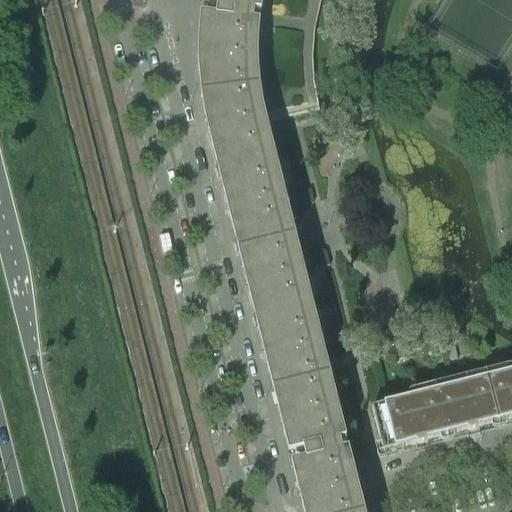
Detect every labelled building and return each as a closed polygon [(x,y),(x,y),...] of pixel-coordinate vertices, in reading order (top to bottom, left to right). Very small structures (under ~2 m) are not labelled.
[(318,111),(313,84),(312,58),(314,31),(320,5),(321,0),(203,0),(202,8),(200,21),(198,46),(198,60),(198,74),(200,99),(204,124),(207,138),(264,363),(290,468),(301,511),(361,511),(302,274),(329,267),(325,254),(300,238),(294,240),(291,231),(298,229),(313,203),(310,191),(283,198),(265,125),(318,111)] [(328,287),(316,290),(319,302),(331,299),(328,287)] [(511,374),(487,381),(498,425),(511,421),(511,374)] [(487,381),(436,393),(447,438),(466,433),(468,438),(478,436),(477,430),(498,425),(487,381)] [(382,454),(415,446),(417,451),(427,449),(426,443),(447,438),(436,393),(371,410),(382,454)]
